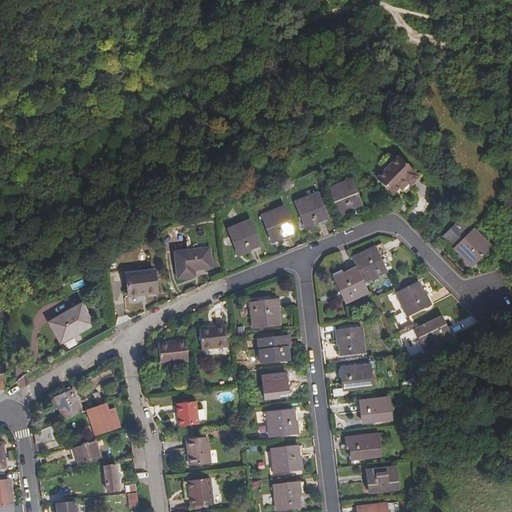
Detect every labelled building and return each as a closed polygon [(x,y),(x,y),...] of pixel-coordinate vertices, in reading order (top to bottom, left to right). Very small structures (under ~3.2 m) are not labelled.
[(403,184),(411,176),(392,157),(372,178),(388,194),(390,190),(394,186),(400,180),(402,183),(403,184)] [(414,178),(411,176),(403,184),(406,187),(414,178)] [(330,186),(338,206),(341,205),(344,212),(353,209),(352,207),(361,204),(351,178),(330,186)] [(400,180),(394,186),(396,189),(402,183),(400,180)] [(296,201),(304,220),(308,218),(311,225),(319,222),(318,221),(328,217),(317,192),(296,201)] [(262,214),(271,234),(274,232),(276,239),(285,236),(284,234),(294,230),(284,205),(262,214)] [(461,216),(456,221),(467,234),(473,228),(461,216)] [(229,228),(237,247),(240,246),(243,253),(251,250),(250,248),(260,244),(251,219),(229,228)] [(467,234),(456,221),(442,235),(453,248),(454,247),(471,264),(490,245),(473,228),(467,234)] [(374,247),(352,258),(356,267),(363,281),(385,270),(374,247)] [(196,265),(212,264),(211,248),(176,251),(178,273),(196,271),(196,265)] [(502,265),(505,258),(492,252),(489,258),(502,265)] [(346,301),(368,291),(363,281),(356,267),(334,278),(346,301)] [(130,294),(158,292),(156,270),(128,273),(130,294)] [(410,314),(434,302),(428,289),(429,288),(425,279),(399,291),(410,314)] [(254,327),(281,323),(279,299),(251,302),(254,327)] [(59,338),(92,322),(84,306),(51,321),(59,338)] [(402,312),(395,316),(400,324),(407,321),(402,312)] [(448,327),(452,335),(477,323),(473,315),(448,327)] [(438,322),(437,319),(417,328),(426,348),(450,336),(446,327),(448,326),(444,319),(438,322)] [(202,348),(228,345),(226,325),(200,328),(202,348)] [(341,355),(367,352),(364,328),(337,331),(338,344),(340,344),(341,355)] [(281,361),(288,360),(288,356),(286,344),(284,344),(283,337),(257,340),(260,363),(281,361)] [(162,362),(189,359),(187,338),(178,339),(178,341),(160,343),(162,362)] [(351,388),(372,386),(369,363),(343,367),(344,377),(342,377),(343,385),(343,389),(351,388)] [(286,373),(263,375),(266,399),(280,397),(280,394),(289,393),(289,385),(287,385),(286,373)] [(106,400),(115,395),(111,386),(101,391),(106,400)] [(67,420),(84,413),(75,391),(58,398),(67,420)] [(371,421),(392,419),(390,396),(363,399),(363,409),(361,410),(362,418),(363,422),(371,421)] [(180,425),(200,423),(197,400),(178,402),(180,425)] [(95,436),(122,427),(115,409),(108,412),(106,404),(87,412),(95,436)] [(292,434),(299,433),(299,428),(298,417),(296,417),(295,409),(269,412),(271,436),(292,434)] [(57,424),(36,433),(37,445),(61,435),(57,424)] [(352,458),(359,458),(380,455),(378,433),(346,437),(348,448),(351,447),(352,456),(352,458)] [(212,463),(209,436),(188,438),(191,465),(212,463)] [(102,458),(97,440),(75,447),(81,465),(102,458)] [(296,470),(304,470),(303,465),(302,453),(300,453),(299,445),(272,448),(275,472),(296,470)] [(119,490),(116,465),(105,467),(108,492),(119,490)] [(377,491),(399,488),(397,466),(369,469),(370,478),(368,479),(369,488),(369,492),(377,491)] [(0,511),(11,511),(15,511),(9,472),(7,472),(0,473),(0,511)] [(191,505),(213,503),(211,477),(188,480),(191,505)] [(302,493),(300,482),(276,485),(278,510),(302,508),(300,496),(302,495),(302,493)] [(57,494),(58,503),(70,502),(69,492),(57,494)] [(57,511),(77,511),(76,502),(57,504),(57,511)] [(387,511),(387,503),(360,506),(360,511),(387,511)]
